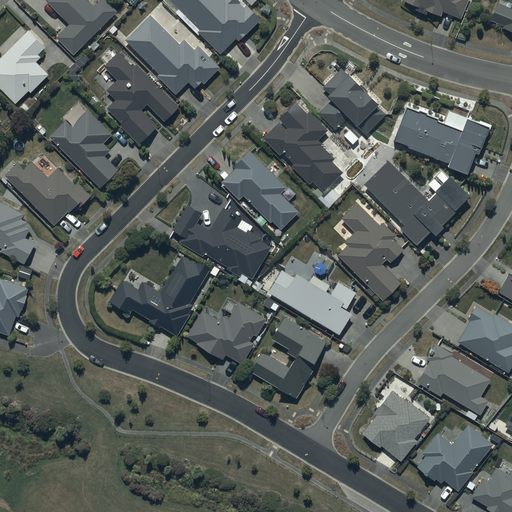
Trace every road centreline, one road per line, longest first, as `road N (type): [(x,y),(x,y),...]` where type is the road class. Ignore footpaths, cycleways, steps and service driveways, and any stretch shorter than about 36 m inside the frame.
road 1 (residential): [(315,3),(258,81),(83,255),(69,278),(66,306),(76,332),(100,351),(215,395),(312,450)]
road 2 (residential): [(312,450),(371,355),(470,256),(511,191)]
road 3 (residential): [(315,3),(423,56),(511,80)]
road 4 (residential): [(312,450),(415,511)]
